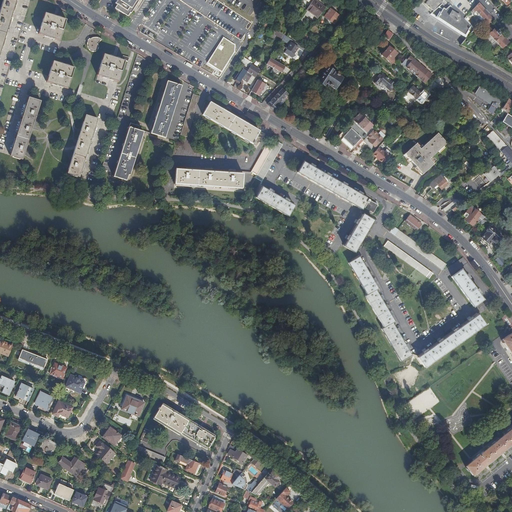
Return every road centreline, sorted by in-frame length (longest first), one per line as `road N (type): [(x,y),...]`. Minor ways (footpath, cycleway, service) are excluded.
road 1 (tertiary): [(303,138),(68,0)]
road 2 (residential): [(417,347),(467,310),(438,271),(376,227)]
road 3 (primary): [(359,0),(511,91)]
road 4 (tertiary): [(511,304),(463,242),(397,192)]
road 5 (residential): [(331,253),(352,212),(278,169),(295,151)]
road 6 (primary): [(511,79),(377,0)]
road 7 (residential): [(114,371),(84,426),(71,434),(0,405)]
road 8 (residential): [(417,347),(363,254),(376,227)]
road 9 (residential): [(334,511),(229,430)]
road 10 (residential): [(229,430),(158,385),(114,371)]
road 11 (residential): [(114,371),(0,323)]
